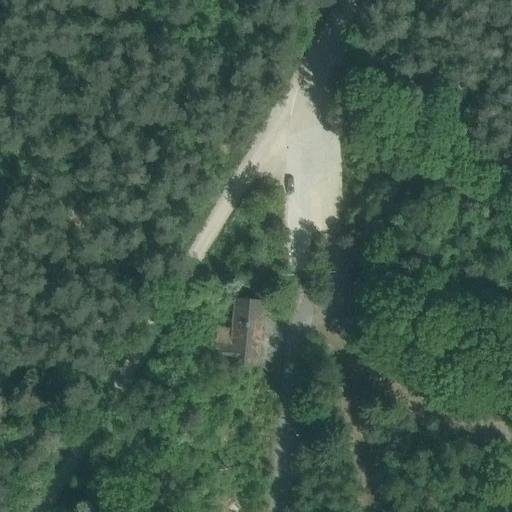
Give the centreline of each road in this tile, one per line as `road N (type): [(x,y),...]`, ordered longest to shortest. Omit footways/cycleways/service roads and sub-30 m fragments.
road 1 (track): [(341,0),(39,511)]
road 2 (unclassified): [(322,186),(343,0)]
